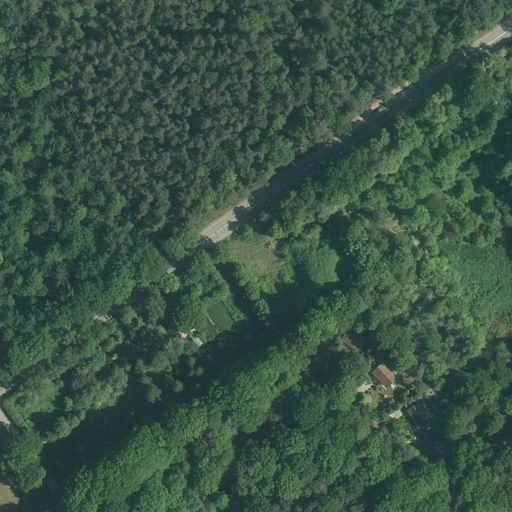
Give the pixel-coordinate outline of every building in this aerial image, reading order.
[(176,317),(182,312),(175,302),(158,313),(177,342),(188,335),(185,329),(184,330),(176,317)] [(339,323),(345,327),(353,316),(348,312),(339,323)] [(357,351),(365,341),(350,330),(342,340),(357,351)] [(129,339),(124,342),(128,349),(133,346),(129,339)] [(186,363),(193,359),(188,351),(181,355),(186,363)] [(386,387),(395,378),(398,374),(386,362),(383,365),(382,365),(373,373),(386,387)] [(418,428),(427,422),(430,420),(419,404),(422,402),(419,397),(409,404),(412,409),(408,412),(418,428)] [(272,438),(267,431),(262,435),(257,428),(246,435),(250,442),(243,447),(243,448),(233,455),(239,462),(249,455),(256,450),(258,453),(269,445),(267,442),(272,438)] [(291,456),(282,442),(263,453),(269,462),(282,454),(282,455),(283,454),(286,459),(291,456)]
